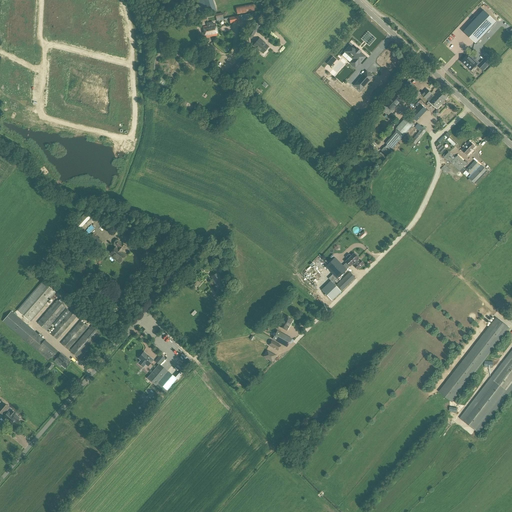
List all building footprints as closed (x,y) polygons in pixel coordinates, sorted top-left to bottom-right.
[(200,0),(196,1),(200,16),(217,11),(213,0),(200,0)] [(253,3),(236,7),(237,14),(254,11),(253,3)] [(19,6),(19,9),(22,9),(21,15),(32,16),(33,10),(26,9),(26,6),(19,6)] [(496,22),(483,10),(483,11),(482,12),(476,19),(475,18),(472,20),(473,21),(464,32),(476,43),(495,23),(496,22)] [(18,22),(18,25),(25,25),(25,22),(32,22),(32,16),(21,15),(21,22),(18,22)] [(54,21),(53,28),(64,28),(65,22),(67,22),(67,19),(61,18),(61,22),(54,21)] [(207,28),(203,28),(205,38),(217,35),(215,26),(214,26),(213,24),(207,25),(207,28)] [(253,25),(246,38),(251,41),(259,28),(253,25)] [(53,28),(53,34),(60,34),(60,38),(66,38),(66,35),(64,34),(64,28),(53,28)] [(76,29),(75,35),(78,36),(76,43),(81,45),(84,35),(78,34),(79,29),(76,29)] [(113,33),(112,36),(115,37),(113,43),(124,46),(125,40),(119,38),(119,35),(113,33)] [(94,38),(92,48),(97,49),(99,41),(102,42),(104,36),(101,35),(100,39),(94,38)] [(255,41),(253,43),(254,45),(263,53),(264,51),(266,52),(267,50),(267,48),(268,47),(263,42),(263,41),(260,38),(256,43),(255,41)] [(490,48),(498,57),(510,45),(505,40),(502,43),(499,39),(490,48)] [(245,42),(241,48),(250,53),(253,48),(245,42)] [(109,49),(108,52),(115,53),(115,50),(122,52),(124,46),(113,43),(111,49),(109,49)] [(350,46),(344,52),(353,59),(350,63),(355,68),(358,64),(359,64),(365,57),(360,52),(360,51),(357,48),(355,50),(353,49),(354,48),(353,47),(352,47),(350,46)] [(237,57),(244,62),(248,56),(241,51),(237,57)] [(213,53),(208,60),(212,63),(217,56),(213,53)] [(467,56),(462,62),(471,70),(476,65),(483,71),(490,63),(485,58),(480,64),(476,59),(474,61),(467,56)] [(51,63),(51,69),(61,69),(61,63),(64,64),(64,60),(57,60),(57,63),(51,63)] [(76,73),(74,80),(78,81),(79,76),(84,78),(87,68),(81,66),(79,74),(76,73)] [(381,74),(374,66),(369,71),(377,79),(381,74)] [(97,71),(95,80),(100,82),(99,86),(102,87),(104,81),(101,80),(103,72),(97,71)] [(360,91),(372,76),(366,71),(354,85),(360,91)] [(114,75),(113,79),(116,79),(114,85),(125,88),(126,82),(120,80),(120,77),(114,75)] [(50,79),(50,85),(58,85),(58,89),(64,89),(64,86),(60,86),(60,80),(50,79)] [(110,91),(109,94),(115,95),(116,92),(123,94),(125,88),(114,85),(112,91),(110,91)] [(415,86),(408,94),(410,96),(408,98),(414,103),(422,94),(417,89),(417,88),(415,86)] [(428,90),(423,95),(427,100),(428,100),(429,101),(434,96),(428,90)] [(440,90),(434,96),(429,101),(437,109),(448,98),(440,90)] [(396,95),(386,105),(392,111),(402,101),(396,95)] [(51,98),(49,105),(60,108),(62,102),(65,103),(67,97),(64,96),(62,101),(51,98)] [(70,96),(68,102),(72,103),(70,111),(75,112),(78,102),(72,101),(73,97),(70,96)] [(411,116),(416,121),(427,110),(421,105),(411,116)] [(104,109),(101,119),(107,120),(109,113),(112,113),(113,107),(110,106),(109,111),(104,109)] [(116,108),(115,114),(118,115),(116,122),(123,124),(126,113),(119,111),(120,109),(116,108)] [(405,117),(396,128),(404,135),(413,124),(405,117)] [(422,128),(411,141),(415,145),(426,131),(422,128)] [(397,134),(387,145),(392,149),(402,138),(397,134)] [(440,143),(436,147),(438,149),(437,149),(442,153),(446,148),(440,143)] [(470,143),(463,151),(467,155),(475,147),(470,143)] [(449,152),(443,158),(447,161),(448,160),(450,162),(460,171),(463,168),(467,164),(458,155),(454,159),(454,158),(449,152)] [(475,161),(466,171),(470,175),(480,165),(475,161)] [(445,165),(441,169),(446,174),(450,170),(445,165)] [(481,165),(469,178),(475,185),(488,171),(481,165)] [(88,211),(74,225),(75,226),(79,230),(93,215),(89,212),(88,211)] [(94,234),(89,239),(98,247),(102,242),(94,234)] [(116,247),(109,255),(120,263),(126,255),(122,252),(126,247),(118,240),(115,241),(113,242),(114,245),(116,247)] [(222,252),(221,255),(219,263),(223,265),(227,254),(222,252)] [(346,263),(342,266),(346,270),(349,266),(350,266),(352,264),(353,265),(357,270),(358,270),(359,269),(364,264),(359,260),(358,258),(354,254),(351,256),(350,255),(349,255),(348,255),(346,257),(346,258),(348,260),(346,261),(345,262),(346,263)] [(334,258),(326,267),(337,278),(346,270),(334,258)] [(350,272),(337,285),(342,291),(355,278),(350,272)] [(217,273),(212,276),(214,281),(216,285),(212,288),(216,294),(227,287),(217,273)] [(43,281),(17,310),(31,322),(56,293),(43,281)] [(331,281),(322,289),(333,301),(341,292),(331,281)] [(57,300),(38,323),(47,331),(66,308),(57,300)] [(11,310),(3,320),(25,340),(49,361),(57,351),(58,351),(45,340),(34,330),(11,310)] [(71,310),(50,334),(57,339),(78,315),(71,310)] [(284,316),(279,326),(287,331),(292,321),(284,316)] [(509,328),(496,318),(439,392),(452,402),(509,328)] [(81,321),(61,343),(68,350),(88,327),(81,321)] [(92,326),(70,351),(80,361),(86,355),(83,352),(100,333),(92,326)] [(277,331),(273,339),(287,347),(292,339),(277,331)] [(272,340),(269,345),(278,350),(280,345),(272,340)] [(268,351),(266,357),(274,361),(277,355),(268,351)] [(141,360),(139,363),(144,367),(146,365),(148,366),(153,360),(145,352),(144,353),(139,358),(141,360)] [(61,354),(56,360),(65,367),(70,362),(61,354)] [(161,355),(155,362),(159,365),(159,364),(160,365),(165,358),(161,355)] [(511,356),(463,420),(476,430),(511,383),(511,356)] [(51,363),(46,369),(49,372),(54,366),(51,363)] [(159,365),(148,379),(156,386),(158,383),(168,372),(168,371),(160,365),(159,364),(159,365)] [(177,379),(168,372),(158,383),(168,391),(177,379)] [(3,403),(0,405),(0,412),(3,414),(4,416),(3,417),(8,421),(8,422),(7,422),(10,425),(11,424),(14,426),(19,421),(18,420),(20,418),(15,414),(12,411),(10,413),(6,410),(8,407),(3,403)]
